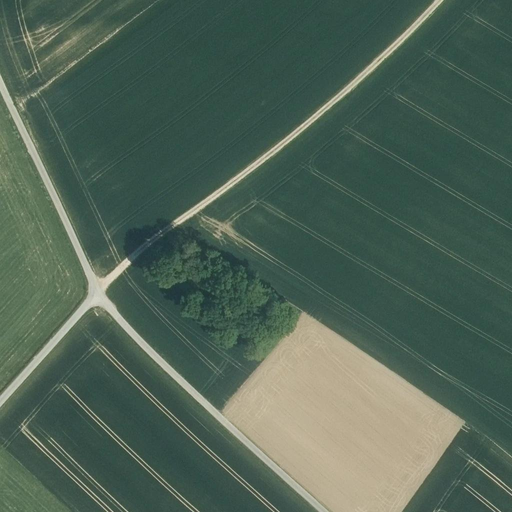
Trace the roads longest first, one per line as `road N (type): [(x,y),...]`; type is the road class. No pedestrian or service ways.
road 1 (unclassified): [(332,511),(100,292)]
road 2 (unclassified): [(0,82),(100,292)]
road 3 (unclassified): [(0,401),(100,292)]
